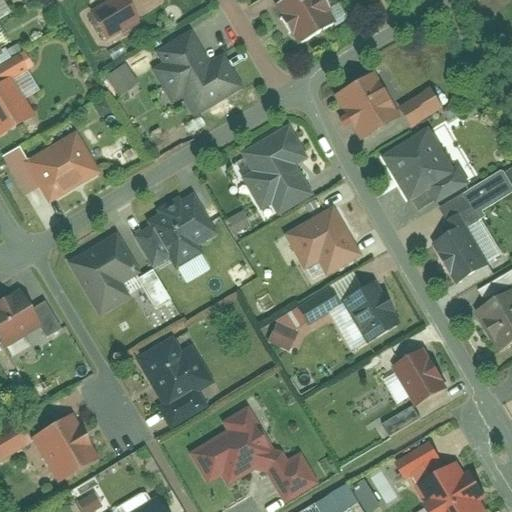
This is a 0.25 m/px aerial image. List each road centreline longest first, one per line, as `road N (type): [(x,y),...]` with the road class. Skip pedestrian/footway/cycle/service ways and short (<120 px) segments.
road 1 (residential): [(299,91),(511,446)]
road 2 (residential): [(299,91),(15,241)]
road 3 (residential): [(15,241),(138,438)]
road 4 (residential): [(450,0),(299,91)]
road 5 (residential): [(227,0),(276,84),(299,91)]
